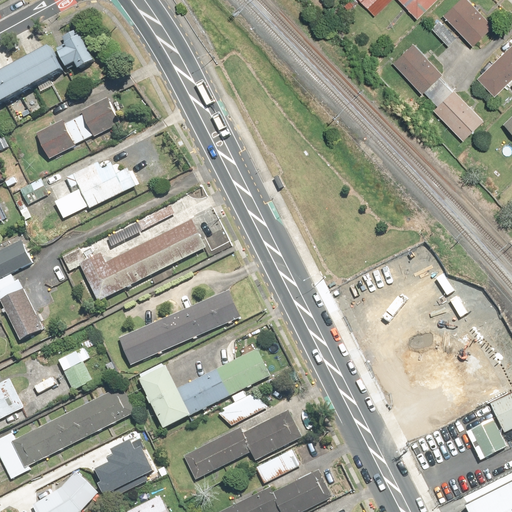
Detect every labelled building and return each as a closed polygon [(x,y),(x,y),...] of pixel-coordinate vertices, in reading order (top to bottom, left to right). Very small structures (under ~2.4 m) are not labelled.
[(360,0),(377,17),(394,0),(360,0)] [(406,0),(423,16),(439,0),(406,0)] [(476,0),(459,0),(447,12),(479,44),(500,24),(476,0)] [(458,39),(441,19),(432,28),(448,47),(458,39)] [(64,43),(55,48),(65,64),(73,60),(77,67),(91,58),(74,30),(61,37),(64,43)] [(417,38),(396,59),(428,92),(449,71),(417,38)] [(511,41),(480,73),(502,94),(511,84),(511,41)] [(46,44),(31,52),(44,75),(59,67),(46,44)] [(31,52),(17,60),(29,83),(44,75),(31,52)] [(17,60),(2,68),(14,91),(29,83),(17,60)] [(2,68),(0,69),(0,98),(14,91),(2,68)] [(458,87),(437,107),(469,139),(490,119),(458,87)] [(86,111),(98,136),(127,122),(115,97),(86,111)] [(70,119),(40,134),(53,159),(83,144),(70,119)] [(0,220),(10,216),(0,196),(0,187),(13,181),(0,154),(0,220)] [(92,156),(76,163),(80,170),(95,163),(92,156)] [(99,163),(74,174),(89,206),(91,210),(138,188),(129,171),(119,176),(114,164),(102,169),(99,163)] [(89,206),(74,174),(50,186),(65,217),(89,206)] [(43,180),(23,192),(30,205),(43,198),(51,193),(43,180)] [(43,198),(30,205),(21,210),(30,225),(46,216),(43,211),(49,208),(43,198)] [(84,244),(65,254),(73,271),(85,265),(103,300),(212,247),(198,220),(112,262),(106,251),(91,258),(84,244)] [(29,241),(0,255),(0,286),(25,338),(50,326),(24,273),(41,265),(29,241)] [(235,289),(124,334),(135,361),(246,316),(235,289)] [(437,295),(372,328),(391,364),(456,331),(437,295)] [(476,328),(438,346),(452,376),(490,358),(476,328)] [(83,342),(85,347),(88,352),(98,347),(93,337),(83,342)] [(85,348),(63,359),(79,391),(101,380),(85,348)] [(256,348),(216,369),(229,395),(270,375),(256,348)] [(163,363),(135,377),(162,429),(190,415),(176,389),(163,363)] [(216,369),(176,389),(190,415),(229,395),(216,369)] [(447,373),(415,388),(427,413),(459,397),(447,373)] [(13,376),(0,382),(0,421),(29,407),(13,376)] [(0,437),(0,446),(15,478),(35,468),(34,465),(141,412),(128,385),(85,406),(81,398),(65,406),(68,413),(21,436),(18,429),(0,437)] [(262,388),(222,408),(232,427),(272,407),(262,388)] [(511,390),(490,402),(507,434),(511,430),(511,390)] [(246,424),(186,453),(199,480),(256,452),(260,461),(307,438),(293,410),(250,432),(246,424)] [(494,418),(468,431),(484,462),(510,449),(494,418)] [(106,480),(100,482),(108,499),(152,479),(149,472),(156,469),(145,444),(138,447),(134,440),(116,448),(118,452),(110,456),(112,460),(99,466),(106,480)] [(298,448),(260,467),(268,483),(306,465),(298,448)] [(84,470),(38,504),(43,511),(84,511),(104,497),(84,470)] [(277,483),(218,511),(298,511),(333,495),(321,470),(281,490),(277,483)] [(511,511),(511,482),(466,506),(469,511),(511,511)] [(174,511),(165,493),(127,511),(174,511)]
